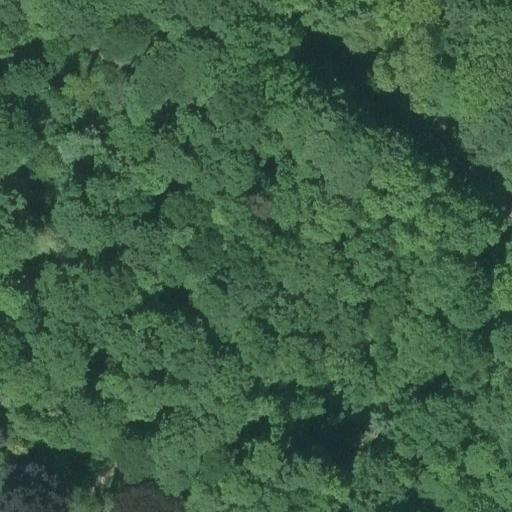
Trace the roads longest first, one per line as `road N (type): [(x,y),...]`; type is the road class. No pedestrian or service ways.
road 1 (track): [(0,159),(152,259),(377,430),(467,511)]
road 2 (track): [(272,511),(170,461),(0,316)]
road 3 (track): [(152,259),(157,293),(292,511)]
